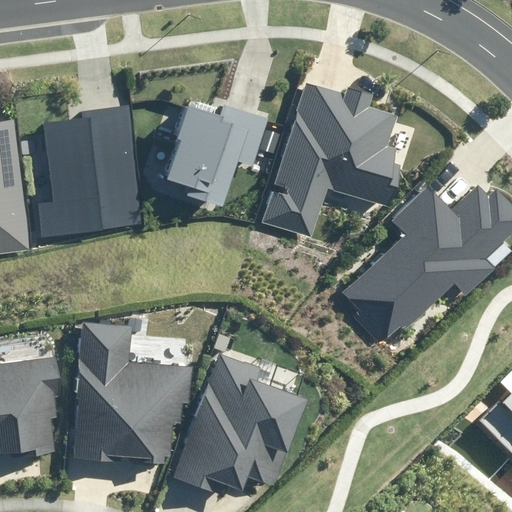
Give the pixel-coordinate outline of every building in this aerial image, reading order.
[(306,84),(264,222),(312,237),(327,187),(389,206),(401,166),(393,163),(397,148),(387,145),(396,117),(369,109),(373,95),(349,88),(347,96),(306,84)] [(186,195),(225,207),(239,161),(253,165),(268,115),(225,101),(220,117),(185,106),(175,139),(179,140),(167,179),(189,186),(186,195)] [(36,203),(40,237),(145,225),(130,105),(82,111),(83,119),(45,124),(54,201),(36,203)] [(0,252),(29,250),(14,120),(0,121),(0,252)] [(382,335),(387,340),(453,281),(464,293),(494,266),(487,258),(511,234),(511,203),(498,188),(489,196),(478,184),(449,210),(428,187),(393,219),(408,235),(344,292),(359,309),(352,315),(376,340),(382,335)] [(84,323),(72,458),(122,462),(123,456),(141,458),(141,461),(165,463),(165,457),(170,458),(174,423),(181,423),(183,404),(190,405),(194,368),(129,362),(132,328),(84,323)] [(220,353),(174,477),(214,492),(219,480),(243,489),(248,476),(273,485),(305,398),(256,381),(261,367),(220,353)] [(0,454),(10,453),(11,458),(55,452),(50,419),(58,418),(54,397),(65,395),(59,356),(0,364),(0,454)] [(511,394),(483,424),(511,451),(511,394)]
